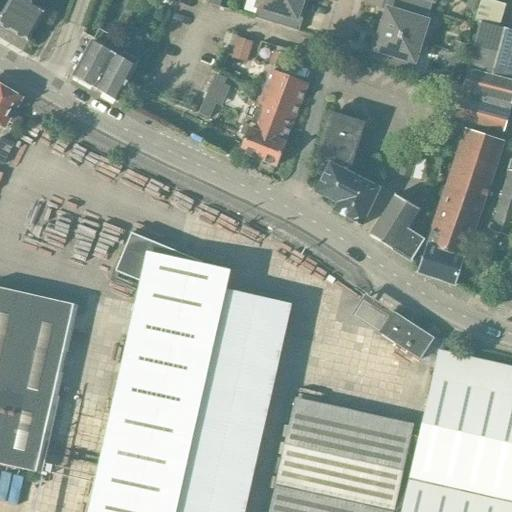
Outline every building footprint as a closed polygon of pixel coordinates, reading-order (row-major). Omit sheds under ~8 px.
[(0,28),(25,43),(43,12),(23,0),(7,0),(0,13),(0,28)] [(296,17),(301,0),(258,0),(253,18),(298,32),(302,19),(296,17)] [(386,12),(380,30),(419,42),(428,12),(399,3),(390,0),(382,0),(380,10),(386,12)] [(390,0),(399,3),(428,12),(432,0),(390,0)] [(479,23),(452,119),(502,132),(511,94),(511,31),(498,28),(505,5),(487,0),(480,0),(475,22),(479,23)] [(464,11),(466,14),(469,15),(474,13),(474,9),(472,6),(468,5),(465,7),(464,11)] [(409,73),(419,42),(380,30),(374,48),(368,47),(364,59),(409,73)] [(225,39),(221,50),(232,55),(231,58),(228,57),(220,75),(225,76),(232,59),(246,63),(253,43),(238,38),(236,42),(225,39)] [(454,41),(451,51),(463,54),(465,45),(454,41)] [(73,78),(94,90),(108,65),(112,57),(92,45),(73,78)] [(108,65),(94,90),(115,102),(134,69),(135,70),(139,63),(124,54),(120,61),(112,57),(108,65)] [(270,72),(258,105),(277,112),(267,137),(284,143),(306,86),(270,72)] [(0,122),(1,123),(10,109),(14,100),(17,96),(0,86),(0,122)] [(204,100),(199,114),(208,118),(214,104),(204,100)] [(267,137),(277,112),(258,105),(250,126),(243,123),(239,134),(245,137),(239,153),(275,167),(284,143),(267,137)] [(361,226),(378,188),(379,187),(348,173),(363,124),(329,113),(314,157),(327,163),(313,192),(335,202),(332,211),(351,220),(351,222),(361,226)] [(424,241),(413,271),(453,285),(504,146),(463,131),(424,240),(424,241)] [(399,171),(398,175),(399,176),(408,178),(410,178),(415,158),(413,158),(403,155),(399,171)] [(508,172),(496,211),(511,216),(511,172),(508,171),(508,172)] [(394,194),(368,236),(411,262),(424,241),(424,240),(418,236),(422,224),(414,218),(419,209),(418,209),(420,206),(415,203),(413,206),(394,194)] [(114,273),(144,285),(93,511),(239,511),(285,305),(216,290),(220,274),(200,269),(201,262),(130,233),(114,273)] [(0,463),(40,472),(77,308),(0,290),(0,463)] [(420,360),(434,339),(394,313),(380,334),(420,360)] [(511,511),(511,366),(438,349),(418,437),(292,408),(267,511),(511,511)]
